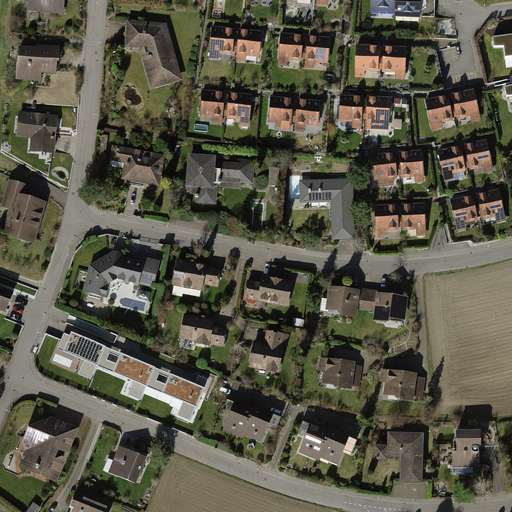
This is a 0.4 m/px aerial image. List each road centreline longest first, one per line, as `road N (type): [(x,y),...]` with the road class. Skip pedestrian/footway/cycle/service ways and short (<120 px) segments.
road 1 (residential): [(71,218),(340,266),(417,266),(511,249)]
road 2 (residential): [(267,480),(12,379)]
road 3 (residential): [(71,218),(95,0)]
road 4 (residential): [(12,379),(71,218)]
road 5 (residential): [(511,505),(374,507)]
